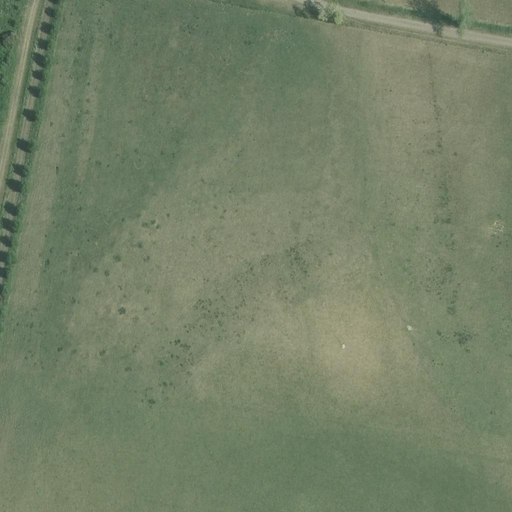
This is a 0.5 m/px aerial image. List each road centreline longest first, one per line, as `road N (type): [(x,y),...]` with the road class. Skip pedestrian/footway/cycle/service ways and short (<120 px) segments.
road 1 (unclassified): [(304,0),(511,43)]
road 2 (track): [(0,202),(35,0)]
